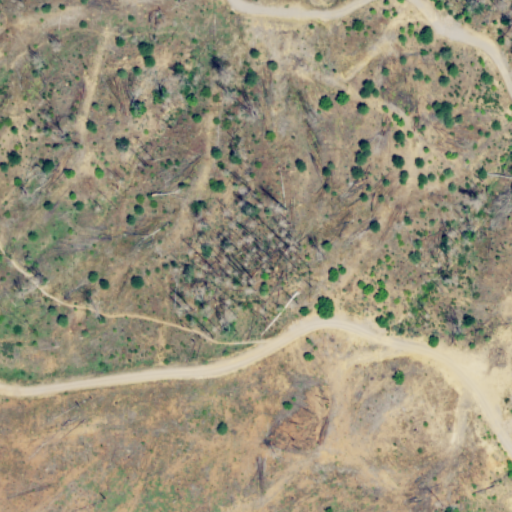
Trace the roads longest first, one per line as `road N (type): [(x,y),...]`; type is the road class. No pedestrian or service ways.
road 1 (track): [(511,445),(455,41),(401,15),(261,0)]
road 2 (track): [(510,443),(461,377),(329,322),(220,370),(104,386),(0,386)]
